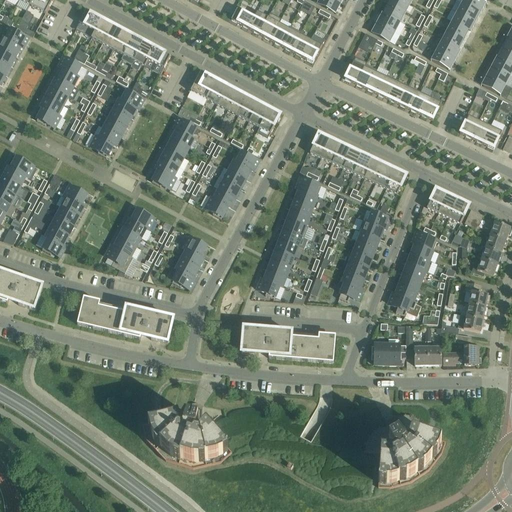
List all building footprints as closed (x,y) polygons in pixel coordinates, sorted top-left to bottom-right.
[(33,0),(49,9),(53,0),(33,0)] [(335,14),(340,4),(332,0),(320,0),(318,5),(335,14)] [(410,5),(401,0),(390,0),(388,5),(404,14),(410,5)] [(478,0),(463,0),(462,4),(479,13),(484,3),(478,0)] [(474,22),(479,13),(462,4),(457,13),(474,22)] [(383,15),(399,24),(404,14),(388,5),(383,15)] [(248,30),(255,17),(238,8),(231,21),(248,30)] [(92,40),(101,21),(99,20),(99,19),(86,12),(79,25),(94,33),(91,39),(92,40)] [(248,30),(258,36),(268,18),(257,13),(255,17),(248,30)] [(468,32),(474,22),(457,13),(452,23),(468,32)] [(268,18),(258,36),(270,42),(279,25),(281,20),(270,14),(268,18)] [(377,24),(394,33),(399,24),(383,15),(377,24)] [(104,22),(101,21),(92,40),(102,45),(112,27),(109,26),(110,25),(104,22)] [(463,42),(468,32),(452,23),(446,33),(463,42)] [(394,33),(377,24),(372,34),(389,43),(394,33)] [(279,25),(270,42),(279,47),(289,30),(279,25)] [(114,28),(112,27),(102,45),(113,51),(123,33),(120,31),(121,30),(115,27),(114,28)] [(290,28),(289,30),(279,47),(291,53),(300,36),(301,34),(290,28)] [(4,39),(23,49),(24,46),(25,47),(29,40),(12,31),(7,40),(4,39)] [(123,33),(113,51),(123,57),(133,38),(131,37),(131,36),(125,33),(125,34),(123,33)] [(458,51),(463,42),(446,33),(441,42),(458,51)] [(375,45),(377,41),(372,39),(365,35),(359,48),(371,54),(375,45)] [(301,59),(310,41),(300,36),(291,53),(301,59)] [(135,39),(133,38),(123,57),(134,62),(144,44),(141,43),(142,42),(136,39),(135,39)] [(4,39),(0,46),(0,49),(15,58),(19,52),(18,51),(20,48),(22,50),(23,49),(4,39)] [(321,47),(310,41),(301,59),(312,65),(321,47)] [(453,61),(458,51),(441,42),(436,52),(453,61)] [(146,45),(144,44),(134,62),(144,68),(154,50),(152,48),(152,47),(147,44),(146,45)] [(0,49),(0,61),(10,68),(14,61),(13,61),(15,58),(0,49)] [(499,58),(511,65),(511,53),(504,49),(499,58)] [(157,51),(154,50),(144,68),(145,68),(148,62),(164,70),(171,57),(157,50),(157,51)] [(448,71),(453,61),(436,52),(431,62),(448,71)] [(511,73),(511,65),(499,58),(493,68),(510,77),(511,73)] [(61,66),(59,69),(78,79),(76,77),(81,68),(64,59),(60,65),(61,66)] [(356,86),(366,64),(355,59),(345,81),(356,86)] [(0,61),(0,74),(5,77),(9,71),(8,70),(9,67),(10,68),(0,61)] [(367,64),(366,64),(356,86),(367,91),(376,71),(366,66),(367,64)] [(488,77),(505,86),(510,77),(493,68),(488,77)] [(78,79),(59,69),(62,71),(60,74),(59,73),(56,80),(73,89),(78,79)] [(377,71),(376,71),(367,91),(378,96),(386,78),(376,74),(377,71)] [(190,92),(206,101),(216,83),(214,81),(214,80),(201,73),(190,92)] [(500,96),(505,86),(488,77),(483,87),(500,96)] [(389,101),(397,84),(386,78),(378,96),(389,101)] [(54,83),(51,89),(68,98),(73,89),(56,80),(57,80),(55,83),(54,83)] [(216,83),(206,101),(217,107),(227,88),(224,87),(225,86),(219,83),(219,84),(216,83)] [(408,89),(397,84),(389,101),(399,107),(408,89)] [(227,88),(217,107),(228,112),(237,94),(235,93),(235,92),(230,89),(229,90),(227,88)] [(49,92),(46,99),(63,108),(68,98),(51,89),(51,90),(50,93),(49,92)] [(419,94),(408,89),(399,107),(410,112),(419,94)] [(117,99),(117,100),(138,111),(140,108),(144,102),(127,93),(122,102),(117,99)] [(237,94),(228,112),(238,118),(248,100),(245,98),(246,97),(240,94),(240,95),(237,94)] [(419,94),(410,112),(421,117),(429,99),(419,94)] [(44,102),(41,108),(60,119),(60,118),(58,117),(63,108),(46,99),(45,102),(44,102)] [(441,104),(429,99),(421,117),(432,122),(441,104)] [(117,100),(111,109),(131,120),(134,113),(133,113),(135,110),(138,111),(117,100)] [(248,100),(238,118),(249,124),(259,105),(256,104),(257,103),(251,100),(250,101),(248,100)] [(259,105),(249,124),(259,129),(269,111),(267,110),(267,109),(261,106),(259,105)] [(60,119),(41,108),(41,109),(43,110),(37,123),(45,127),(46,124),(55,129),(60,119)] [(131,120),(111,109),(111,110),(114,111),(109,120),(107,118),(106,119),(126,129),(129,123),(128,123),(130,120),(131,120)] [(269,111),(259,129),(270,135),(277,123),(278,123),(280,119),(279,119),(280,117),(277,115),(278,114),(272,111),(272,112),(269,111)] [(460,135),(471,140),(479,123),(468,117),(460,135)] [(106,119),(101,128),(121,139),(124,132),(123,132),(125,129),(126,130),(126,129),(106,119)] [(177,133),(193,141),(194,140),(191,139),(196,129),(179,120),(176,127),(174,131),(177,133)] [(65,131),(70,123),(65,121),(61,129),(65,131)] [(479,123),(471,140),(482,146),(490,128),(479,123)] [(121,139),(101,128),(101,129),(104,130),(99,139),(96,137),(96,138),(116,148),(119,142),(118,142),(120,139),(121,139)] [(490,128),(482,146),(493,151),(502,133),(490,128)] [(188,151),(193,141),(177,133),(175,135),(171,142),(172,142),(188,151)] [(310,155),(322,160),(331,142),(327,140),(328,139),(322,136),(321,137),(319,136),(318,138),(317,137),(315,142),(316,142),(310,155)] [(116,148),(96,138),(91,148),(99,153),(98,155),(106,160),(113,147),(115,149),(116,148)] [(331,142),(322,160),(332,166),(341,147),(338,145),(339,144),(333,141),(332,142),(331,142)] [(183,160),(188,151),(172,142),(170,145),(166,151),(167,152),(183,160)] [(511,143),(507,142),(502,151),(508,154),(511,145),(511,143)] [(341,147),(332,166),(343,171),(352,152),(349,150),(349,149),(344,147),(343,148),(341,147)] [(178,170),(183,160),(167,152),(165,155),(164,154),(161,161),(162,161),(178,170)] [(352,152),(343,171),(354,176),(363,157),(360,155),(360,154),(354,152),(354,153),(352,152)] [(234,163),(250,171),(252,173),(254,169),(255,169),(259,163),(242,154),(237,163),(234,162),(234,163)] [(8,169),(28,179),(33,169),(25,164),(26,162),(18,157),(11,170),(9,168),(8,169)] [(363,157),(354,176),(365,181),(374,162),(371,161),(371,160),(365,157),(365,158),(363,157)] [(173,178),(178,170),(162,161),(160,164),(159,164),(156,170),(159,172),(175,181),(176,180),(173,178)] [(374,162),(365,181),(376,186),(385,167),(381,166),(382,165),(376,162),(376,163),(374,162)] [(229,172),(245,181),(249,175),(248,174),(250,171),(234,163),(229,172)] [(385,167),(376,186),(387,191),(396,172),(392,171),(393,170),(387,167),(386,168),(385,167)] [(28,179),(8,169),(5,175),(6,175),(4,178),(3,178),(20,187),(25,178),(28,180),(28,179)] [(170,191),(175,181),(159,172),(152,184),(160,189),(162,186),(170,191)] [(224,182),(240,190),(240,191),(244,184),(243,184),(245,181),(229,172),(224,182)] [(396,172),(387,191),(397,196),(403,183),(404,184),(406,180),(405,179),(406,177),(403,176),(404,175),(398,172),(397,173),(396,172)] [(0,188),(18,198),(15,196),(20,187),(3,178),(0,184),(1,185),(0,186),(0,188)] [(297,190),(317,198),(321,187),(300,179),(298,186),(298,187),(297,190)] [(219,191),(235,200),(239,194),(238,193),(240,190),(224,182),(219,191)] [(18,198),(0,188),(0,201),(12,208),(18,198)] [(64,198),(83,209),(83,208),(81,207),(87,194),(79,190),(78,193),(69,188),(64,198)] [(313,208),(317,198),(297,190),(297,191),(300,192),(298,195),(295,201),(313,208)] [(211,199),(211,200),(228,209),(230,210),(234,203),(233,203),(235,200),(219,191),(214,200),(211,199)] [(427,210),(438,215),(447,197),(444,195),(445,194),(439,192),(438,193),(436,191),(435,193),(434,193),(432,197),(433,197),(427,210)] [(438,215),(449,221),(458,202),(455,201),(456,200),(450,197),(449,198),(447,197),(438,215)] [(66,200),(61,209),(78,218),(79,215),(80,215),(83,209),(64,198),(63,199),(66,200)] [(187,203),(197,209),(199,205),(190,199),(187,203)] [(228,209),(211,200),(205,210),(214,214),(212,217),(221,221),(228,209)] [(0,213),(5,216),(10,207),(12,208),(0,201),(0,213)] [(309,218),(313,208),(295,201),(295,202),(296,202),(295,205),(294,205),(291,211),(309,218)] [(458,202),(449,221),(460,226),(469,207),(466,206),(466,205),(461,202),(460,203),(458,202)] [(61,209),(56,219),(73,228),(73,227),(72,227),(74,224),(75,225),(78,218),(61,209)] [(129,221),(148,231),(154,221),(145,216),(147,214),(138,209),(132,222),(129,221)] [(305,228),(309,218),(291,211),(291,212),(292,212),(291,215),(290,215),(287,221),(308,229),(305,228)] [(470,228),(476,214),(471,211),(464,225),(470,228)] [(363,222),(385,231),(387,227),(387,228),(390,221),(372,214),(368,224),(363,222)] [(482,217),(476,214),(470,228),(476,231),(482,217)] [(56,219),(51,228),(68,237),(67,237),(69,234),(70,234),(73,228),(56,219)] [(148,232),(148,231),(129,221),(125,227),(126,228),(125,231),(124,230),(124,231),(141,240),(145,230),(148,232)] [(304,239),(308,229),(287,221),(287,222),(288,222),(287,225),(286,225),(283,231),(304,239)] [(359,232),(379,240),(382,234),(381,233),(382,230),(385,231),(363,222),(359,232)] [(494,224),(490,236),(506,242),(510,229),(494,224)] [(51,228),(46,238),(65,248),(62,246),(64,243),(65,244),(68,237),(51,228)] [(141,240),(124,231),(120,237),(121,237),(120,240),(119,240),(135,249),(141,240)] [(304,240),(304,239),(283,231),(283,232),(284,232),(283,235),(282,235),(280,241),(297,248),(301,239),(304,240)] [(358,243),(375,250),(378,244),(377,243),(378,240),(379,241),(379,240),(359,232),(359,233),(361,234),(358,243)] [(413,245),(433,253),(437,242),(416,234),(413,241),(414,241),(413,245)] [(506,242),(490,236),(486,248),(502,254),(506,242)] [(65,248),(46,238),(48,240),(42,252),(50,256),(52,254),(60,258),(64,252),(63,251),(65,248)] [(131,258),(135,249),(119,240),(115,246),(116,247),(115,250),(112,248),(112,249),(133,260),(131,258)] [(184,250),(203,261),(203,260),(201,259),(207,246),(199,242),(198,244),(189,240),(184,250)] [(293,258),(297,248),(280,241),(279,242),(280,242),(279,245),(278,245),(276,252),(293,258)] [(351,252),(371,260),(374,254),(373,253),(374,250),(375,251),(375,250),(358,243),(354,253),(351,252)] [(429,262),(433,253),(413,245),(415,247),(414,250),(413,249),(411,256),(432,264),(432,263),(429,262)] [(486,248),(483,254),(479,253),(477,258),(481,260),(497,266),(502,254),(486,248)] [(133,260),(112,249),(110,252),(109,251),(106,258),(114,263),(111,268),(125,275),(133,260)] [(186,252),(181,261),(198,270),(197,269),(199,266),(200,267),(203,261),(184,250),(183,251),(186,252)] [(290,268),(293,258),(276,252),(275,255),(274,255),(272,262),(290,268)] [(347,262),(368,270),(370,264),(369,263),(370,260),(371,261),(371,260),(351,252),(347,262)] [(428,274),(432,264),(411,256),(411,257),(410,260),(410,259),(407,266),(428,274)] [(497,266),(481,260),(478,268),(474,266),(471,274),(483,279),(484,275),(493,278),(497,266)] [(181,261),(176,271),(195,281),(195,280),(192,279),(194,276),(195,276),(198,270),(181,261)] [(286,279),(290,268),(272,262),(271,265),(270,265),(268,272),(286,279)] [(346,274),(364,280),(366,274),(365,274),(367,270),(367,271),(368,270),(347,262),(347,263),(350,264),(346,274)] [(427,274),(428,274),(407,266),(408,267),(406,270),(403,276),(421,283),(425,273),(427,274)] [(193,284),(195,281),(176,271),(179,273),(172,285),(180,289),(182,287),(190,291),(194,285),(193,284)] [(282,289),(286,279),(268,272),(269,272),(267,276),(267,275),(264,281),(262,281),(282,289)] [(339,283),(362,291),(360,290),(362,284),(363,281),(364,280),(346,274),(342,283),(339,282),(339,283)] [(417,293),(421,283),(403,276),(403,277),(404,277),(402,280),(399,286),(417,293)] [(0,302),(0,303),(1,303),(2,299),(7,301),(6,305),(7,305),(9,300),(19,304),(18,306),(34,312),(43,288),(26,283),(24,289),(14,286),(15,284),(0,278),(0,302)] [(282,289),(262,281),(261,285),(260,284),(257,291),(266,295),(265,297),(274,301),(279,288),(282,289)] [(360,295),(362,291),(339,283),(337,289),(342,291),(339,301),(347,304),(350,299),(359,302),(361,295),(360,295)] [(481,288),(466,285),(465,292),(471,293),(469,306),(485,309),(488,296),(480,294),(481,288)] [(413,303),(417,293),(399,286),(399,287),(400,287),(399,290),(398,290),(396,296),(393,295),(416,304),(413,303)] [(413,311),(416,304),(393,295),(392,299),(391,299),(389,306),(398,309),(395,314),(404,318),(408,309),(413,311)] [(145,321),(145,319),(82,304),(77,326),(87,328),(87,329),(88,325),(94,326),(93,330),(102,332),(103,329),(109,330),(108,334),(109,334),(117,336),(118,336),(119,332),(124,334),(123,337),(124,337),(133,339),(133,340),(134,336),(140,337),(139,341),(140,341),(141,336),(152,339),(151,341),(167,345),(173,321),(157,317),(155,323),(145,321)] [(469,306),(466,318),(483,321),(485,309),(469,306)] [(483,321),(466,318),(460,317),(457,330),(480,334),(483,321)] [(458,336),(459,330),(442,327),(441,334),(458,336)] [(335,342),(271,337),(270,339),(260,338),(260,331),(243,330),(241,355),(258,356),(258,354),(269,355),(269,360),(270,360),(270,356),(276,357),(276,360),(285,361),(286,361),(286,357),(292,358),(291,362),(292,362),(301,362),(301,363),(302,359),(308,359),(307,363),(308,363),(317,364),(317,360),(323,360),(323,364),(333,365),(335,342)] [(471,339),(469,338),(455,337),(454,344),(464,345),(464,355),(443,355),(443,367),(455,367),(455,365),(464,365),(464,367),(465,367),(478,367),(478,349),(470,349),(470,346),(471,339)] [(374,367),(388,367),(388,346),(375,346),(375,348),(371,348),(371,356),(374,357),(374,367)] [(388,346),(388,367),(399,368),(399,354),(406,354),(406,347),(399,347),(399,346),(388,346)] [(428,367),(428,349),(414,349),(414,367),(428,367)] [(441,349),(428,349),(428,367),(441,367),(441,349)] [(178,419),(164,422),(143,427),(146,442),(165,462),(188,469),(193,471),(197,470),(221,464),(231,454),(219,441),(207,427),(209,425),(208,425),(208,424),(205,424),(204,425),(200,423),(201,422),(201,412),(196,410),(191,409),(185,419),(181,418),(178,419)] [(305,440),(300,437),(269,420),(261,416),(247,414),(236,416),(232,416),(226,418),(223,420),(218,416),(208,425),(209,425),(207,427),(219,441),(231,454),(235,451),(241,449),(246,448),(252,449),(257,451),(287,468),(291,470),(316,485),(378,489),(380,456),(326,452),(311,444),(305,440)] [(380,456),(378,489),(390,490),(410,485),(428,473),(441,455),(445,444),(429,439),(422,437),(419,435),(421,428),(419,421),(412,417),(405,416),(403,417),(398,419),(396,426),(396,427),(394,427),(389,429),(389,428),(379,429),(373,433),(368,438),(364,445),(364,454),(380,455),(380,456)]
